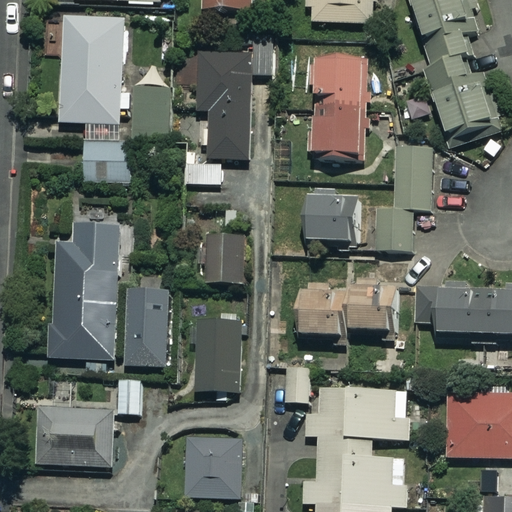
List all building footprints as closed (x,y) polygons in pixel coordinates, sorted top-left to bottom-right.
[(207,0),(208,15),(259,14),(259,0),(207,0)] [(312,0),(312,26),(379,27),(379,0),(312,0)] [(459,0),(435,0),(421,5),(436,47),(429,49),(437,71),(429,74),(439,102),(444,100),(459,142),(505,125),(459,0)] [(130,19),(70,17),(67,126),(126,128),(130,19)] [(206,70),(199,70),(198,87),(205,87),(205,116),(216,117),(214,163),(254,164),(257,60),(206,58),(206,70)] [(372,161),(372,64),(322,64),(322,161),(372,161)] [(173,92),(139,92),(139,144),(173,144),(173,92)] [(135,144),(91,143),(89,186),(134,188),(135,144)] [(439,149),(403,148),(401,214),(383,213),(382,254),(416,255),(418,214),(437,215),(439,149)] [(227,168),(192,168),(192,188),(226,188),(227,168)] [(363,246),(364,196),(316,195),(315,245),(363,246)] [(124,230),(80,229),(80,249),(63,248),(61,327),(56,327),(55,362),(121,364),(124,230)] [(248,240),(214,240),(213,286),(248,287),(248,240)] [(511,291),(421,289),(420,326),(440,327),(440,338),(511,339),(511,291)] [(352,340),(352,291),(307,291),(307,340),(352,340)] [(361,291),(361,340),(398,340),(398,291),(361,291)] [(176,296),(135,295),(133,370),(174,372),(176,296)] [(247,326),(203,326),(203,400),(246,400),(247,326)] [(316,365),(293,364),(292,411),(315,411),(316,365)] [(147,385),(125,384),(124,417),(146,418),(147,385)] [(422,395),(327,393),(327,419),(313,418),(312,441),(325,441),(324,489),(310,488),(309,507),(323,508),(322,511),(408,511),(409,462),(378,461),(379,443),(421,444),(422,395)] [(511,398),(455,398),(454,462),(511,462),(511,398)] [(118,414),(45,411),(43,467),(117,470),(118,414)] [(249,444),(193,442),(191,501),(247,502),(249,444)] [(511,511),(511,502),(481,502),(480,511),(511,511)]
